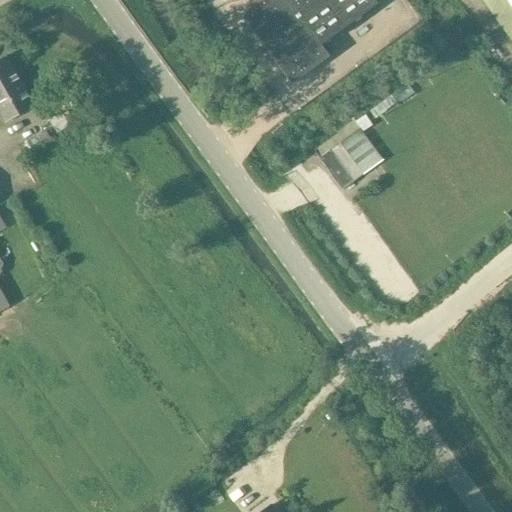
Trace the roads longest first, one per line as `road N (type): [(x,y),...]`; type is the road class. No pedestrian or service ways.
road 1 (tertiary): [(372,374),(101,0)]
road 2 (tertiary): [(372,374),(511,262)]
road 3 (tertiary): [(474,511),(372,374)]
road 4 (unclassified): [(252,453),(372,374)]
